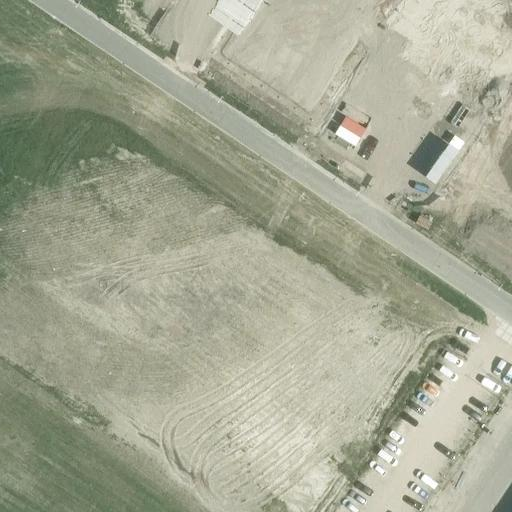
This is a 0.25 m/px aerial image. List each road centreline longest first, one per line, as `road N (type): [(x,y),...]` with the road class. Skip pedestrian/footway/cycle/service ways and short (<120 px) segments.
road 1 (unclassified): [(48,0),(511,312)]
road 2 (unknown): [(511,332),(480,357),(373,511)]
